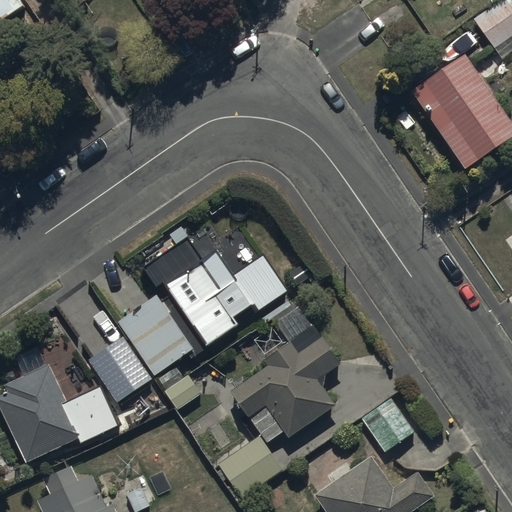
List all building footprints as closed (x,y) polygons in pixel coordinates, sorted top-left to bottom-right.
[(0,0),(0,28),(28,9),(21,0),(19,0),(17,1),(16,0),(0,0)] [(511,0),(503,0),(475,21),(503,59),(511,52),(511,0)] [(488,85),(467,56),(413,93),(468,172),(511,141),(511,121),(495,96),(506,88),(498,78),(488,85)] [(118,323),(127,336),(155,378),(195,351),(198,356),(211,348),(241,327),(236,319),(255,307),(259,313),(290,293),(264,255),(236,275),(219,250),(204,260),(189,238),(144,268),(157,288),(165,283),(167,286),(172,295),(163,301),(159,295),(118,323)] [(342,366),(316,325),(310,329),(294,304),(273,318),(290,344),(265,360),(270,368),(233,392),(268,445),(287,432),(291,437),(338,407),(326,388),(328,376),(342,366)] [(282,343),(271,327),(251,341),(262,356),(282,343)] [(155,378),(127,336),(89,361),(118,403),(155,378)] [(69,404),(51,365),(4,386),(8,395),(0,399),(0,408),(25,464),(86,437),(77,417),(81,415),(76,402),(69,404)] [(203,393),(190,376),(166,393),(179,411),(203,393)] [(164,391),(134,405),(143,424),(174,410),(164,391)] [(415,433),(392,399),(363,417),(388,452),(415,433)] [(286,474),(261,437),(220,466),(244,502),(286,474)] [(371,455),(314,494),(326,511),(417,511),(436,499),(419,474),(395,490),(371,455)] [(40,503),(44,511),(116,511),(113,505),(108,507),(94,478),(80,485),(72,467),(43,480),(52,497),(40,503)]
